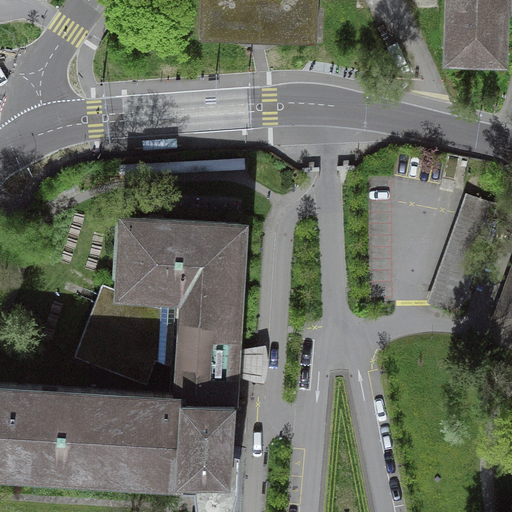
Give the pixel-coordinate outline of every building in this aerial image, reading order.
[(316,0),(201,0),(201,34),(258,35),(315,37),(316,0)] [(505,0),(448,0),(447,45),(480,46),(479,58),(504,59),(505,12),(505,0)] [(176,136),(143,138),(143,148),(177,146),(176,136)] [(464,193),(425,305),(459,317),(498,205),(464,193)] [(511,208),(505,227),(511,229),(511,302),(502,299),(495,319),(511,325),(511,208)] [(204,511),(229,511),(236,511),(243,489),(245,454),(232,447),(235,396),(231,395),(233,360),(241,223),(125,216),(125,221),(116,221),(113,278),(122,279),(121,287),(130,287),(129,292),(102,282),(75,354),(146,381),(156,358),(173,364),(171,392),(0,381),(0,462),(184,473),(183,485),(202,486),(204,511)]
